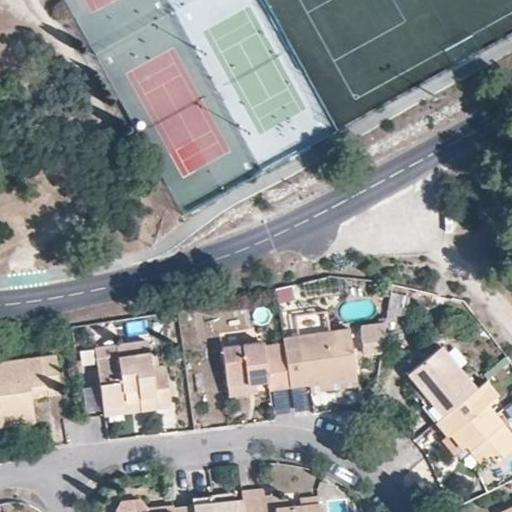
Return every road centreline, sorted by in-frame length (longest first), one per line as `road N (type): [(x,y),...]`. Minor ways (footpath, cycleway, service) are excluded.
road 1 (residential): [(0,300),(197,264),(337,206),(511,112)]
road 2 (residential): [(55,471),(314,439),(388,473),(405,511)]
